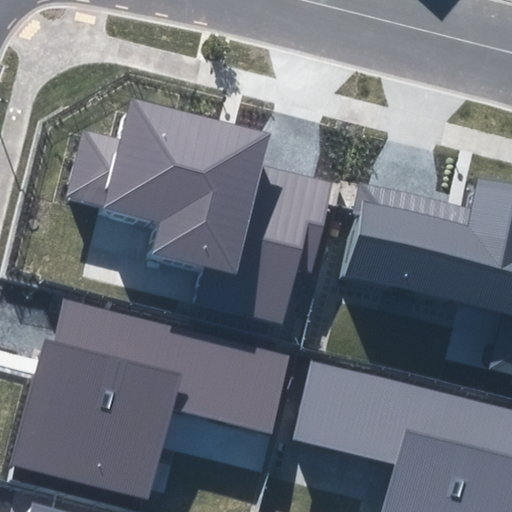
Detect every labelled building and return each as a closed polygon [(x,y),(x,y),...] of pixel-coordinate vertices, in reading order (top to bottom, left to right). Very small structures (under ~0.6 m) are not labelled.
[(119,141),(81,132),(65,197),(100,206),(98,213),(159,228),(151,258),(203,271),(194,306),(283,327),(296,273),(309,277),(333,181),(285,170),(262,164),(270,134),(129,99),(119,141)] [(511,186),(478,179),(472,209),(402,193),(363,184),(342,275),(502,312),(488,370),(511,375),(511,186)] [(44,339),(12,464),(147,498),(169,408),(272,434),(292,354),(66,297),(59,324),(55,342),(44,339)] [(382,511),(511,511),(511,407),(310,357),(289,440),(394,466),(382,511)] [(66,511),(29,503),(27,511),(66,511)]
